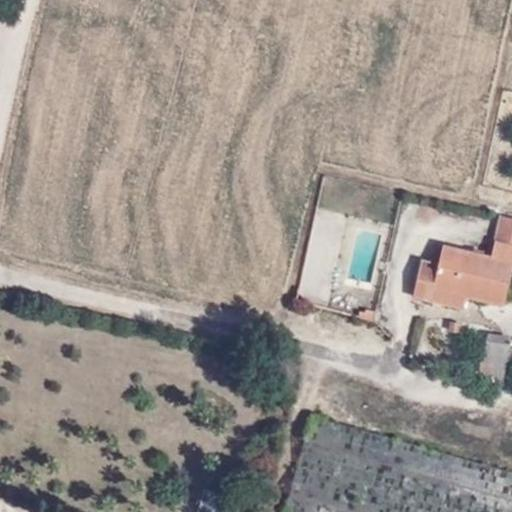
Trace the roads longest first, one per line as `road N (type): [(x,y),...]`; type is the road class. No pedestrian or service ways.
road 1 (track): [(348,361),(450,397),(511,394)]
road 2 (track): [(320,352),(271,511)]
